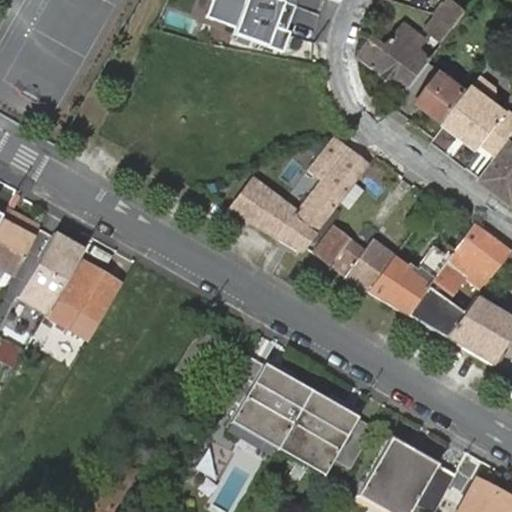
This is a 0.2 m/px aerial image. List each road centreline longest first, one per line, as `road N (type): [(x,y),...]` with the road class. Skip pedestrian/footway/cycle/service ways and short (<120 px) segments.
road 1 (residential): [(0,146),(511,441)]
road 2 (residential): [(362,0),(344,32),(344,64),(367,119),(511,228)]
